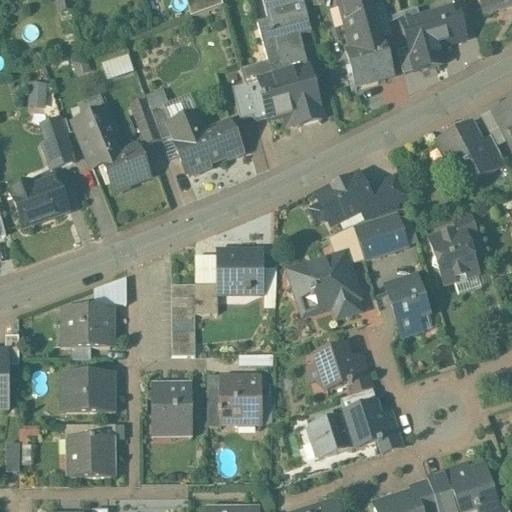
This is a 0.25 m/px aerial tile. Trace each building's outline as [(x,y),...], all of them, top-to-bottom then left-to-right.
[(68,0),(53,0),(58,16),(72,12),(68,0)] [(219,0),(190,0),(195,18),(222,8),(219,0)] [(301,0),(249,0),(271,80),(307,70),(318,110),(330,107),(301,0)] [(337,0),(341,12),(345,15),(347,20),(344,25),(347,35),(352,38),(358,36),(362,50),(381,44),(370,6),(368,0),(337,0)] [(511,0),(476,0),(482,17),(511,8),(511,0)] [(455,11),(418,22),(422,35),(426,33),(430,49),(436,47),(445,45),(446,47),(464,41),(455,11)] [(422,35),(418,22),(401,27),(408,50),(409,55),(410,54),(416,72),(416,74),(442,67),(436,47),(430,49),(426,33),(422,35)] [(362,50),(345,55),(354,88),(377,82),(376,77),(391,73),(383,44),(381,44),(362,50)] [(409,55),(408,50),(396,53),(402,76),(416,72),(410,54),(409,55)] [(106,81),(134,75),(130,58),(102,64),(106,81)] [(271,80),(257,84),(261,101),(260,101),(266,121),(267,123),(293,117),(296,128),(320,122),(317,110),(318,110),(307,70),(271,80)] [(257,84),(243,87),(252,119),(254,124),(266,121),(260,101),(261,101),(257,84)] [(30,85),(30,110),(47,110),(47,85),(30,85)] [(243,87),(231,91),(239,122),(252,119),(243,87)] [(146,103),(130,109),(140,135),(156,129),(150,113),(146,103)] [(164,108),(150,113),(156,129),(161,143),(172,139),(167,127),(171,126),(164,108)] [(105,113),(73,126),(90,169),(100,165),(99,164),(117,156),(111,140),(115,138),(105,113)] [(511,114),(496,123),(508,145),(511,143),(511,114)] [(171,126),(167,127),(172,139),(188,179),(209,170),(208,166),(206,167),(195,139),(199,137),(192,117),(171,126)] [(60,123),(42,129),(48,147),(42,149),(50,173),(75,165),(60,123)] [(199,137),(195,139),(206,167),(208,166),(226,159),(227,162),(242,156),(229,125),(199,137)] [(471,128),(438,145),(451,170),(462,170),(471,187),(495,174),(480,145),(471,128)] [(156,129),(140,135),(145,149),(161,143),(156,129)] [(505,168),(490,140),(480,145),(495,174),(505,168)] [(117,156),(99,164),(100,165),(113,197),(128,191),(127,189),(149,181),(136,149),(117,156)] [(53,179),(9,195),(23,231),(66,214),(53,179)] [(357,179),(315,200),(319,207),(308,213),(315,227),(326,221),(329,229),(370,208),(371,207),(366,197),(357,179)] [(406,198),(397,179),(383,186),(384,188),(393,205),(406,198)] [(393,205),(384,188),(366,197),(371,207),(370,208),(375,219),(395,209),(393,205)] [(394,217),(351,231),(363,265),(405,251),(394,217)] [(469,218),(451,224),(455,235),(462,233),(466,246),(478,243),(469,218)] [(351,231),(327,244),(333,264),(342,261),(346,271),(363,265),(351,231)] [(455,235),(428,244),(434,263),(431,268),(437,271),(443,290),(477,279),(466,246),(462,233),(455,235)] [(260,257),(230,257),(231,256),(215,256),(215,288),(215,294),(217,294),(244,294),(244,295),(249,295),(249,294),(260,293),(260,298),(262,298),(262,272),(262,256),(260,256),(260,257)] [(333,264),(289,278),(297,304),(310,300),(310,302),(314,300),(319,314),(333,310),(336,317),(341,320),(352,316),(355,311),(352,304),(356,302),(346,271),(342,261),(333,264)] [(274,272),(262,272),(262,298),(274,297),(274,272)] [(415,281),(384,291),(401,342),(420,336),(416,324),(428,320),(415,281)] [(194,288),(170,288),(170,300),(194,300),(194,288)] [(215,288),(194,288),(194,300),(194,312),(194,318),(217,318),(217,294),(215,294),(215,288)] [(194,300),(170,300),(170,312),(194,312),(194,300)] [(114,312),(66,312),(66,351),(109,351),(109,327),(114,326),(114,312)] [(194,312),(170,312),(170,324),(194,324),(194,318),(194,312)] [(194,324),(170,324),(170,336),(194,336),(194,324)] [(194,336),(170,336),(170,348),(194,348),(194,336)] [(4,354),(0,353),(0,413),(6,414),(6,369),(18,369),(18,339),(5,339),(4,354)] [(194,348),(170,348),(170,360),(194,360),(194,348)] [(350,362),(345,349),(313,359),(325,396),(346,389),(367,380),(360,359),(350,362)] [(110,375),(70,376),(70,397),(65,397),(65,416),(115,415),(115,400),(110,400),(110,375)] [(231,383),(230,384),(220,384),(220,379),(206,379),(206,429),(257,429),(258,384),(245,384),(245,383),(243,381),(242,380),(240,379),(238,379),(235,379),(233,380),(232,382),(231,383)] [(367,380),(346,389),(346,391),(349,390),(352,400),(371,394),(372,393),(368,380),(367,380)] [(191,385),(172,386),(172,391),(151,391),(152,430),(173,430),(173,436),(192,435),(191,385)] [(352,400),(339,404),(343,417),(375,406),(371,394),(352,400)] [(375,406),(343,417),(344,418),(333,421),(332,420),(316,425),(316,427),(306,430),(312,448),(321,445),(327,461),(354,452),(355,454),(376,447),(397,438),(390,416),(380,420),(375,406)] [(115,429),(65,429),(66,442),(75,442),(75,457),(70,458),(71,481),(110,480),(110,468),(112,468),(114,466),(114,464),(114,461),(113,460),(110,459),(110,442),(115,442),(115,429)] [(397,438),(376,447),(376,448),(379,447),(382,457),(402,451),(397,437),(397,438)] [(19,475),(19,446),(5,446),(5,475),(19,475)] [(464,478),(462,473),(426,485),(427,486),(428,490),(429,490),(436,511),(496,511),(484,472),(464,478)] [(435,511),(428,490),(427,486),(410,492),(411,496),(413,500),(414,499),(418,511),(435,511)] [(411,496),(386,505),(387,508),(374,511),(418,511),(414,499),(413,500),(411,496)]
